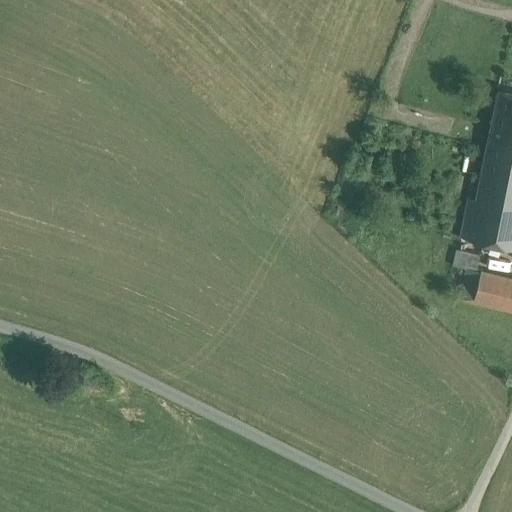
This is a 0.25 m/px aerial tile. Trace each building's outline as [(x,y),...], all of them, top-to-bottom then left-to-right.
[(511,93),(498,91),(489,137),(511,142),(511,93)] [(511,142),(489,137),(488,139),(489,139),(476,199),(468,198),(461,236),(468,238),(511,246),(511,142)] [(482,251),(484,241),(465,238),(464,247),(482,251)] [(481,254),(461,250),(461,251),(457,250),(454,266),(466,269),(467,268),(478,270),(481,254)] [(478,270),(467,268),(466,269),(459,299),(492,307),(499,276),(478,270)] [(511,278),(499,276),(492,307),(511,311),(511,278)]
